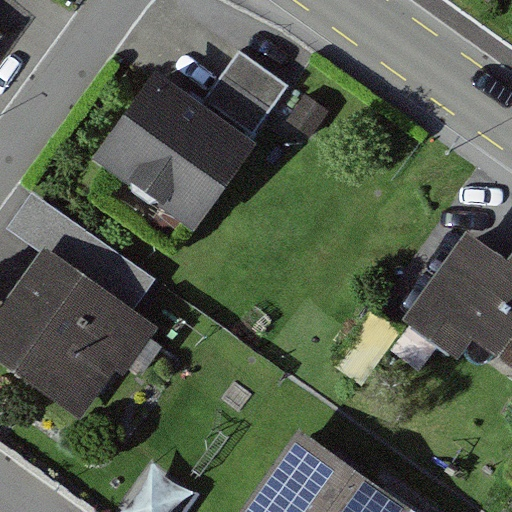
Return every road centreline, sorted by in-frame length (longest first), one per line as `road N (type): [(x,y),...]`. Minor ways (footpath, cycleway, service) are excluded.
road 1 (residential): [(40,511),(0,483),(0,185),(123,0)]
road 2 (secondary): [(511,114),(351,0)]
